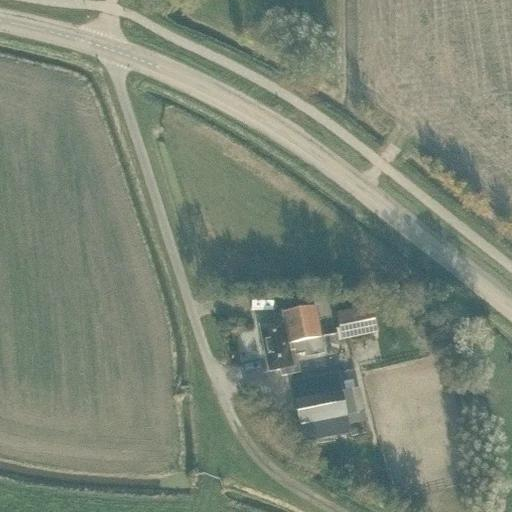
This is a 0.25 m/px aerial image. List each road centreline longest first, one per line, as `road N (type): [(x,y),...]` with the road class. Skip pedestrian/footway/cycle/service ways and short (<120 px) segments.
road 1 (secondary): [(511,310),(316,156),(245,111),(110,52)]
road 2 (unclassified): [(229,433),(208,396),(110,52)]
